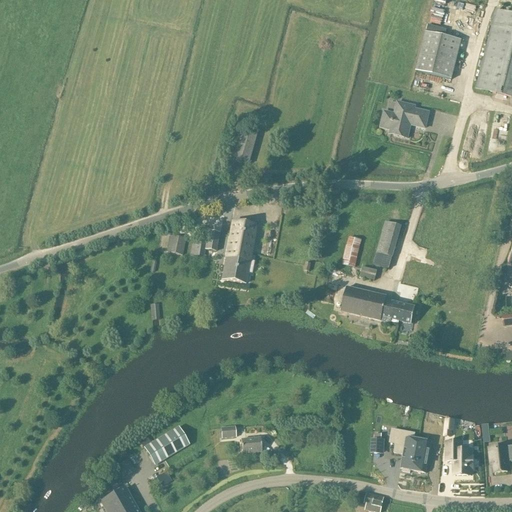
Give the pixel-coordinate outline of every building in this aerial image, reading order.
[(511,97),(511,14),(495,11),(475,89),(511,97)] [(461,41),(425,32),(415,71),(451,80),(461,41)] [(276,75),(272,93),(295,98),(299,81),(276,75)] [(384,112),(382,120),(380,128),(390,130),(389,134),(407,139),(410,126),(425,129),(428,113),(414,110),(415,107),(397,103),(394,114),(384,112)] [(247,165),(256,134),(237,129),(227,159),(247,165)] [(388,269),(400,227),(385,222),(373,265),(388,269)] [(221,280),(245,284),(247,273),(250,273),(251,264),(248,264),(255,227),(232,223),(221,280)] [(194,256),(204,258),(205,250),(215,252),(218,234),(208,233),(198,231),(196,241),(194,256)] [(182,256),(185,239),(170,236),(167,253),(182,256)] [(342,266),(355,269),(361,241),(348,238),(342,266)] [(374,281),(377,272),(362,268),(359,277),(374,281)] [(446,301),(442,320),(457,323),(459,312),(462,312),(465,300),(467,301),(469,289),(455,287),(453,298),(450,298),(450,301),(446,301)] [(381,322),(386,301),(387,297),(346,288),(341,313),(381,322)] [(477,294),(475,305),(482,307),(485,296),(477,294)] [(386,301),(381,322),(391,324),(392,320),(411,324),(414,308),(386,301)] [(511,315),(502,317),(504,327),(511,325),(511,315)] [(234,427),(220,429),(222,440),(236,438),(234,427)] [(144,449),(154,466),(188,446),(178,429),(151,445),(144,449)] [(393,431),(390,444),(396,445),(395,452),(404,454),(401,469),(403,470),(403,471),(410,473),(411,471),(413,471),(418,441),(413,440),(414,434),(399,432),(393,431)] [(147,438),(140,442),(143,448),(144,449),(151,445),(150,444),(147,438)] [(242,455),(261,453),(260,439),(240,441),(242,455)] [(381,454),(382,441),(380,441),(374,441),(373,441),(372,454),(381,454)] [(418,441),(413,471),(425,474),(430,443),(418,441)] [(450,444),(449,464),(459,465),(458,476),(473,477),(476,454),(468,453),(468,445),(450,444)] [(508,448),(489,450),(491,464),(493,464),(495,474),(507,473),(506,463),(509,462),(511,461),(511,446),(507,447),(508,448)] [(125,476),(134,471),(128,461),(119,466),(125,476)] [(105,511),(137,511),(125,489),(100,503),(105,511)] [(369,511),(379,511),(383,498),(367,494),(364,504),(366,506),(365,511),(369,511)]
